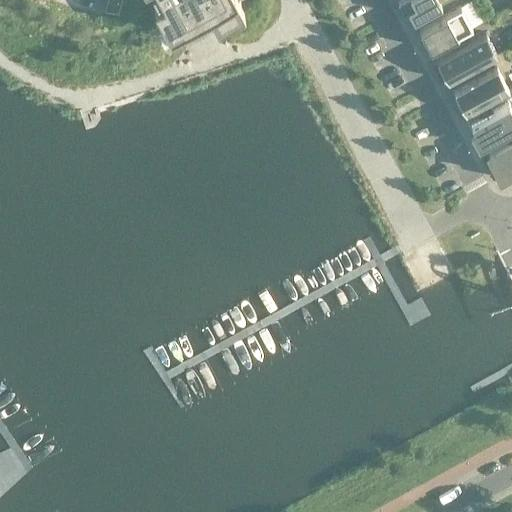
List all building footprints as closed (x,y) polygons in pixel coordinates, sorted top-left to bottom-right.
[(183,19),(172,0),(106,0),(104,10),(117,12),(120,0),(156,0),(171,26),(183,19)] [(179,0),(186,12),(205,2),(211,14),(236,0),(237,1),(238,0),(179,0)] [(397,0),(402,8),(406,5),(411,14),(437,0),(397,0)] [(458,2),(417,25),(428,46),(470,23),(458,2)] [(434,57),(435,58),(431,60),(438,73),(442,71),(446,78),(495,51),(483,30),(434,57)] [(495,65),(452,88),(463,109),(506,85),(495,65)] [(511,84),(493,94),(496,99),(511,90),(511,84)] [(468,128),(476,143),(480,141),(511,123),(511,109),(506,99),(469,120),(472,126),(468,128)] [(511,137),(507,140),(486,151),(488,156),(499,176),(511,169),(511,137)]
